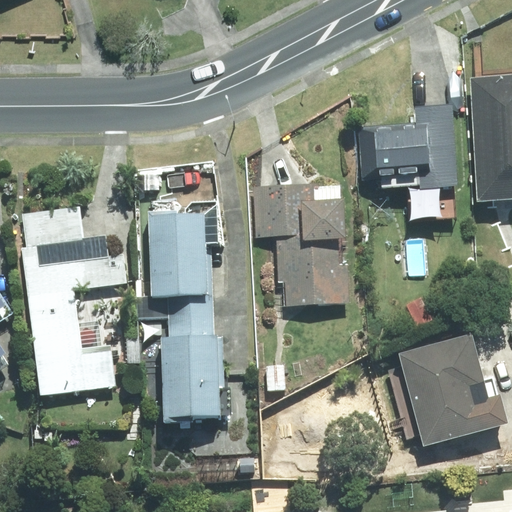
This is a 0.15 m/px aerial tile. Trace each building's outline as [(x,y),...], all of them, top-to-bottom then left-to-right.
[(511,82),(475,85),(483,210),(511,208),(511,82)] [(420,129),(358,131),(360,185),(422,184),(423,197),(463,196),(461,113),(420,114),(420,129)] [(344,190),(256,190),(256,241),(280,242),(281,285),(290,286),(290,311),(354,310),(354,271),(346,272),(346,250),(357,251),(357,210),(345,210),(344,190)] [(26,252),(47,401),(122,391),(116,348),(88,353),(79,294),(132,286),(127,257),(113,259),(110,237),(88,241),(83,209),(26,217),(31,251),(26,252)] [(185,222),(185,216),(155,218),(158,304),(169,303),(170,322),(217,320),(216,301),(213,221),(185,222)] [(427,240),(400,240),(399,277),(427,277),(427,240)] [(0,374),(14,365),(0,343),(0,324),(13,315),(0,295),(0,374)] [(436,322),(426,302),(409,310),(419,329),(436,322)] [(217,339),(217,320),(170,322),(171,340),(165,341),(163,341),(167,431),(196,430),(197,424),(221,423),(218,339),(217,339)] [(428,457),(511,436),(511,420),(508,404),(495,407),(479,342),(404,361),(428,457)] [(286,391),(286,367),(268,367),(268,392),(286,391)] [(299,471),(297,450),(283,451),(284,472),(299,471)]
